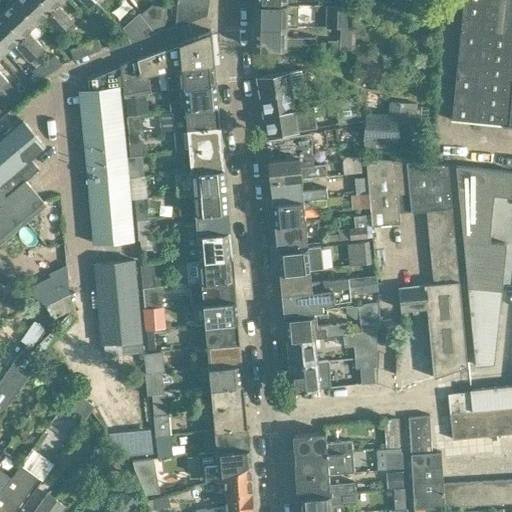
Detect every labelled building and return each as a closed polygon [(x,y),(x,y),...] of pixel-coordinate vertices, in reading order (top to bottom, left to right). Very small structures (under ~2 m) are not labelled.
[(65,28),(39,0),(14,0),(13,1),(35,25),(36,24),(44,17),(59,33),(65,28)] [(61,0),(39,0),(65,28),(74,20),(58,3),(61,0)] [(207,14),(208,0),(178,0),(176,26),(207,14)] [(451,119),(450,120),(511,126),(511,0),(464,0),(452,119),(451,119)] [(35,25),(13,1),(0,13),(0,15),(36,55),(38,54),(44,47),(36,38),(44,31),(36,24),(35,25)] [(141,12),(140,12),(156,30),(165,28),(165,27),(167,6),(153,4),(142,12),(141,12)] [(256,4),(255,26),(286,27),(299,27),(299,5),(256,4)] [(348,6),(327,5),(326,26),(340,26),(347,26),(348,6)] [(134,28),(125,32),(133,40),(156,32),(156,30),(140,12),(129,22),(134,28)] [(36,55),(0,15),(0,52),(2,54),(14,43),(30,61),(36,55)] [(286,36),(286,27),(255,26),(255,48),(316,49),(316,37),(286,36)] [(351,48),(352,26),(347,26),(340,26),(340,49),(351,48)] [(213,63),(210,31),(121,64),(122,82),(141,77),(141,75),(148,73),(169,68),(182,64),(182,66),(213,63)] [(133,40),(125,32),(108,37),(112,48),(133,40)] [(98,36),(83,42),(88,53),(102,47),(98,36)] [(88,53),(83,42),(69,48),(73,58),(88,53)] [(0,55),(2,54),(0,52),(0,87),(8,80),(0,70),(0,55)] [(51,71),(64,62),(56,53),(45,61),(51,71)] [(357,59),(354,74),(378,77),(380,63),(357,59)] [(51,71),(45,61),(32,69),(38,79),(51,71)] [(214,84),(213,63),(182,66),(182,64),(169,68),(171,88),(216,84),(214,84)] [(134,240),(116,65),(87,78),(89,89),(79,90),(94,243),(134,240)] [(301,69),(256,77),(263,114),(296,109),(293,90),(305,88),(301,69)] [(141,75),(141,77),(122,82),(123,84),(124,93),(150,88),(148,73),(141,75)] [(0,87),(0,88),(12,102),(21,94),(8,80),(0,87)] [(218,105),(216,84),(171,88),(173,108),(173,109),(218,105)] [(0,100),(6,107),(12,102),(0,88),(0,100)] [(347,100),(338,101),(341,123),(360,120),(358,109),(357,99),(347,100)] [(365,111),(363,138),(364,138),(364,150),(396,151),(397,141),(398,141),(398,134),(409,135),(411,117),(412,117),(414,101),(401,100),(401,99),(396,99),(389,99),(389,107),(388,112),(365,111)] [(149,112),(148,100),(126,103),(127,115),(142,113),(149,112)] [(219,126),(218,105),(173,109),(175,130),(188,129),(219,126)] [(314,106),(296,109),(263,114),(266,134),(317,126),(314,106)] [(142,113),(127,115),(129,134),(144,132),(142,113)] [(23,120),(8,133),(0,139),(0,237),(43,201),(25,181),(39,169),(30,158),(45,146),(23,120)] [(219,127),(219,126),(188,129),(175,130),(177,151),(190,150),(221,147),(219,127)] [(314,163),(313,154),(311,135),(267,140),(271,181),(301,178),(301,177),(302,177),(302,176),(327,173),(326,162),(314,163)] [(144,141),(130,142),(129,142),(131,156),(145,154),(144,141)] [(222,167),(221,147),(190,150),(192,171),(223,168),(223,167),(222,167)] [(460,281),(448,164),(366,156),(368,175),(369,194),(370,209),(375,258),(384,257),(381,225),(400,223),(399,212),(426,210),(434,284),(460,281)] [(511,185),(511,171),(456,165),(458,189),(494,193),(494,195),(511,197),(511,185)] [(192,171),(176,172),(178,193),(225,189),(223,168),(192,171)] [(135,198),(148,197),(146,174),(129,176),(131,198),(135,198)] [(369,194),(368,175),(355,176),(357,195),(369,194)] [(303,190),(301,178),(271,181),(273,203),(328,197),(326,187),(303,190)] [(225,189),(178,193),(180,214),(195,213),(226,210),(227,210),(225,189)] [(494,193),(458,189),(459,201),(493,205),(494,195),(494,193)] [(370,209),(369,194),(357,195),(358,210),(370,209)] [(150,218),(148,197),(135,198),(137,219),(150,218)] [(329,205),(328,197),(273,203),(275,224),(306,221),(304,208),(329,205)] [(493,205),(459,201),(460,213),(492,217),(493,205)] [(228,231),(226,210),(195,213),(196,223),(183,224),(184,235),(186,235),(228,231)] [(492,217),(460,213),(462,226),(491,228),(492,217)] [(368,237),(365,214),(354,215),(356,226),(338,228),(339,233),(325,234),(326,240),(368,237)] [(151,239),(151,238),(150,218),(137,219),(139,239),(141,239),(141,240),(151,239)] [(308,243),(306,221),(275,224),(277,246),(308,243)] [(491,228),(462,226),(463,238),(489,240),(491,228)] [(230,255),(228,231),(186,235),(188,256),(199,255),(199,257),(230,255)] [(158,247),(157,238),(156,237),(151,238),(151,239),(141,240),(142,250),(158,247)] [(489,240),(463,238),(464,250),(505,254),(507,243),(489,241),(489,240)] [(368,241),(356,242),(358,263),(370,262),(368,241)] [(320,246),(278,251),(280,272),(311,269),(323,268),(320,246)] [(505,254),(464,250),(465,262),(487,264),(504,266),(505,254)] [(232,278),(230,257),(230,255),(199,257),(200,260),(189,261),(191,282),(232,278)] [(146,388),(134,260),(94,263),(101,343),(105,343),(106,354),(107,354),(107,362),(119,360),(122,390),(146,388)] [(487,264),(465,262),(466,274),(503,278),(504,266),(487,264)] [(155,286),(155,285),(153,264),(141,264),(143,287),(155,286)] [(67,267),(25,289),(45,304),(46,304),(69,293),(70,292),(67,267)] [(312,281),(311,269),(280,272),(283,294),(378,284),(377,273),(349,277),(349,276),(323,279),(323,280),(312,281)] [(0,298),(14,280),(0,270),(0,298)] [(503,278),(466,274),(468,287),(502,290),(503,278)] [(232,278),(191,282),(193,303),(204,302),(234,300),(234,299),(232,278)] [(460,281),(434,284),(400,287),(402,309),(413,308),(413,313),(419,312),(419,307),(426,307),(434,377),(468,365),(460,281)] [(379,290),(378,284),(283,294),(285,315),(315,312),(315,310),(323,310),(322,302),(351,299),(351,293),(379,290)] [(162,306),(160,285),(155,285),(155,286),(143,287),(145,308),(162,306)] [(501,302),(502,290),(468,287),(469,299),(501,302)] [(76,308),(69,293),(46,304),(54,318),(76,308)] [(205,323),(237,321),(235,299),(234,299),(234,300),(204,302),(205,323)] [(499,314),(501,302),(469,299),(470,311),(499,314)] [(360,318),(361,330),(375,328),(379,316),(379,301),(346,306),(347,311),(357,318),(360,318)] [(54,318),(46,304),(45,304),(17,345),(22,349),(0,378),(0,415),(6,408),(5,407),(35,366),(38,361),(29,354),(54,318)] [(165,326),(162,306),(145,308),(147,329),(154,328),(165,326)] [(498,326),(499,314),(470,311),(471,323),(498,326)] [(343,332),(350,331),(348,322),(317,325),(316,316),(285,319),(287,339),(316,336),(316,335),(343,333),(343,332)] [(239,342),(237,321),(205,323),(207,345),(238,342),(239,342)] [(497,338),(498,326),(471,323),(472,335),(497,338)] [(156,350),(154,328),(147,329),(149,351),(156,350)] [(377,328),(375,328),(361,330),(350,331),(343,332),(343,333),(345,346),(354,344),(355,357),(377,355),(377,354),(377,328)] [(497,338),(472,335),(475,365),(494,364),(497,338)] [(318,361),(316,336),(287,339),(289,364),(318,361)] [(240,363),(238,342),(207,345),(209,366),(240,363)] [(376,365),(377,355),(355,357),(356,367),(360,367),(362,383),(375,382),(373,366),(376,365)] [(160,359),(144,361),(145,373),(161,371),(161,370),(160,359)] [(328,360),(318,361),(289,364),(292,391),(321,388),(321,386),(331,385),(328,360)] [(242,384),(240,363),(209,366),(211,387),(242,384)] [(36,366),(30,375),(46,386),(52,377),(36,366)] [(165,392),(162,371),(162,370),(161,370),(161,371),(145,373),(147,394),(152,394),(152,393),(165,392)] [(58,378),(52,387),(67,397),(72,389),(58,378)] [(245,405),(243,384),(243,383),(242,384),(211,387),(213,408),(245,405)] [(507,385),(495,387),(497,408),(502,408),(509,407),(507,385)] [(497,408),(495,387),(483,388),(485,409),(488,409),(497,408)] [(95,406),(75,388),(64,403),(86,418),(95,406)] [(485,409),(483,388),(470,389),(470,392),(472,411),(477,410),(485,409)] [(167,413),(165,392),(152,393),(152,394),(154,414),(167,413)] [(470,392),(448,394),(450,412),(450,413),(464,411),(472,411),(470,392)] [(247,427),(245,405),(213,408),(215,429),(246,427),(247,427)] [(511,406),(509,407),(502,408),(504,434),(511,432),(511,406)] [(497,408),(488,409),(491,435),(492,435),(492,439),(497,438),(497,434),(504,434),(502,408),(497,408)] [(491,435),(488,409),(485,409),(477,410),(479,436),(491,435)] [(479,436),(477,410),(472,411),(464,411),(466,437),(479,436)] [(466,437),(464,411),(450,413),(453,438),(466,437)] [(169,412),(167,413),(154,414),(156,435),(171,433),(169,412)] [(432,451),(430,414),(409,416),(415,508),(415,511),(422,511),(423,507),(434,506),(445,506),(443,482),(441,451),(432,451)] [(399,418),(384,419),(386,448),(401,446),(399,418)] [(247,448),(246,427),(215,429),(217,450),(247,448)] [(327,442),(326,432),(294,434),(295,455),(353,451),(352,440),(327,442)] [(173,455),(171,433),(156,435),(158,457),(173,455)] [(249,462),(247,448),(217,450),(198,452),(201,478),(249,462)] [(404,466),(403,450),(386,451),(387,467),(404,466)] [(355,472),(353,451),(295,455),(297,476),(329,473),(355,472)] [(154,458),(132,460),(134,469),(145,494),(160,492),(154,458)] [(0,490),(0,511),(14,511),(39,477),(20,463),(10,477),(0,490)] [(0,463),(0,490),(12,473),(0,463)] [(251,493),(250,466),(215,477),(216,481),(224,481),(225,494),(251,493)] [(404,486),(403,471),(386,471),(387,487),(404,486)] [(330,483),(329,473),(297,476),(298,496),(356,492),(355,481),(330,483)] [(507,502),(505,478),(494,479),(495,503),(507,502)] [(495,503),(494,479),(480,480),(482,503),(495,503)] [(470,504),(469,480),(456,481),(458,505),(470,504)] [(482,503),(480,480),(469,480),(470,504),(482,503)] [(458,505),(456,481),(443,482),(445,506),(452,505),(458,505)] [(406,508),(405,489),(394,489),(396,508),(406,508)] [(128,506),(134,496),(124,490),(118,499),(128,506)] [(47,511),(57,499),(47,492),(32,511),(47,511)] [(356,501),(356,492),(298,496),(299,511),(344,511),(344,502),(356,501)] [(226,507),(195,511),(194,511),(252,511),(251,493),(225,494),(226,507)] [(61,511),(66,506),(57,499),(47,511),(61,511)]
